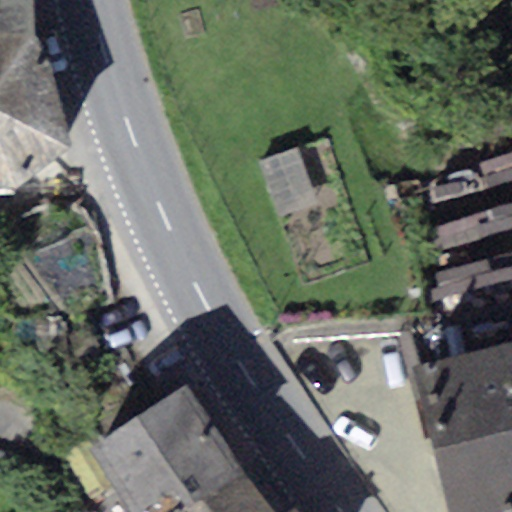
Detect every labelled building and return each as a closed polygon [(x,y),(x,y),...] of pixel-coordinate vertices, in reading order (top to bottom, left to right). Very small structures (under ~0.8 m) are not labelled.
[(0,0),(0,34),(37,37),(33,0),(0,0)] [(0,192),(15,193),(76,146),(37,37),(0,34),(0,192)] [(511,511),(511,345),(416,369),(452,511),(511,511)] [(187,511),(247,472),(190,387),(91,450),(128,511),(187,511)] [(297,511),(296,510),(291,511),(276,511),(247,472),(187,511),(297,511)]
